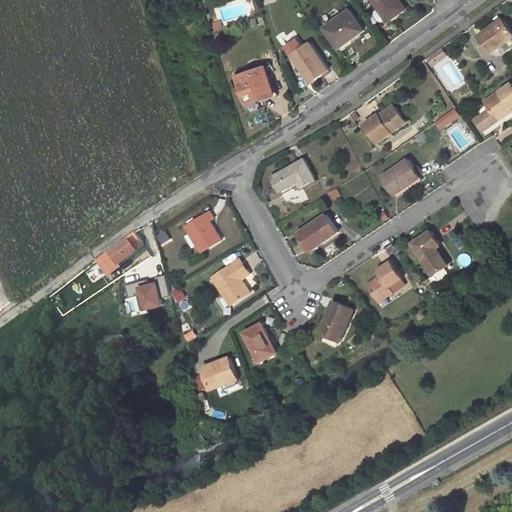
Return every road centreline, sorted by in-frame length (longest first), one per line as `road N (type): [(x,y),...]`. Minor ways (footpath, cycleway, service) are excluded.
road 1 (residential): [(229,169),(300,291),(496,161)]
road 2 (residential): [(178,200),(110,22),(0,74)]
road 3 (residential): [(476,0),(229,169)]
road 4 (residential): [(178,200),(3,324)]
road 5 (secondary): [(355,511),(511,422)]
